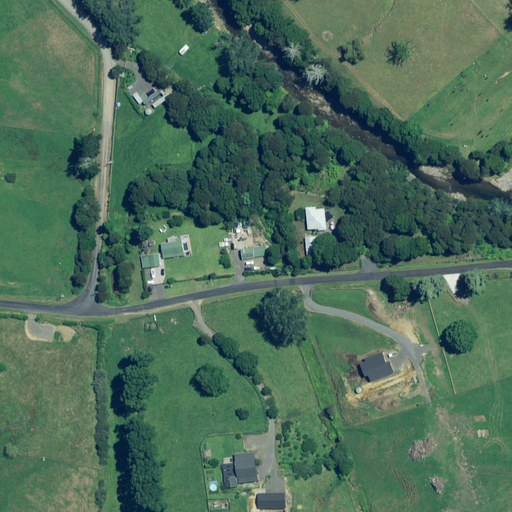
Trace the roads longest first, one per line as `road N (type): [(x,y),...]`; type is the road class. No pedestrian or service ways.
road 1 (unclassified): [(511,266),(77,307)]
road 2 (unclassified): [(77,307),(88,281),(110,62),(96,33),(64,0)]
